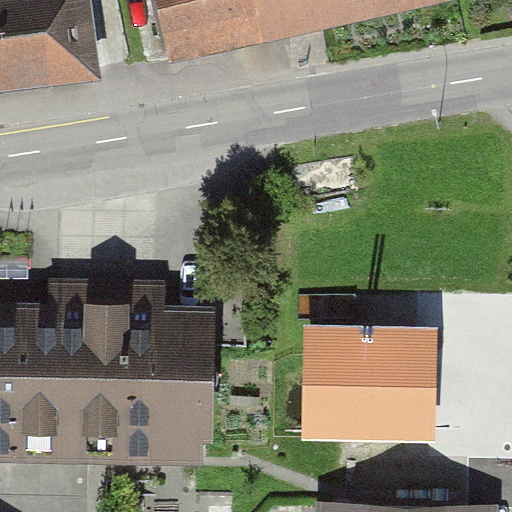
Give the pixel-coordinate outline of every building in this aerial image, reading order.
[(0,0),(0,97),(32,94),(21,0),(0,0)] [(21,0),(32,94),(108,85),(98,0),(21,0)] [(152,0),(166,60),(315,28),(308,0),(152,0)] [(308,0),(315,28),(444,0),(308,0)] [(0,309),(0,466),(223,467),(224,310),(0,309)]
